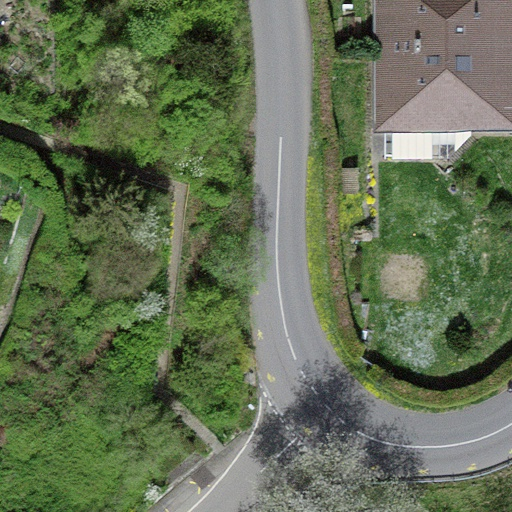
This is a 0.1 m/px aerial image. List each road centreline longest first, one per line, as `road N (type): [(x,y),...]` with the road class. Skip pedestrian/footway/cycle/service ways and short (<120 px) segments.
road 1 (tertiary): [(276,0),(280,295),(302,375),(337,419)]
road 2 (tertiary): [(337,419),(418,446),(471,441),(511,423)]
road 3 (residential): [(337,419),(247,511)]
